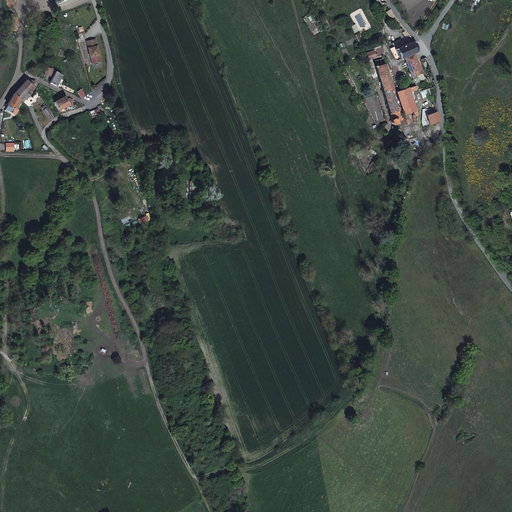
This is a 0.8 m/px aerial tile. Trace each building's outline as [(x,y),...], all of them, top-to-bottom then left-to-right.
[(393,14),(388,7),(384,10),(389,16),(393,14)] [(95,39),(86,41),(90,57),(92,64),(101,62),(100,55),(99,55),(98,53),(95,39)] [(410,39),(404,42),(393,46),(398,57),(401,56),(412,52),(415,51),(415,49),(415,46),(414,42),(410,39)] [(377,57),(374,50),(366,53),(368,60),(377,57)] [(412,52),(401,56),(402,57),(404,61),(414,84),(416,87),(417,90),(426,87),(428,86),(414,57),(412,53),(412,52)] [(395,125),(398,125),(399,124),(399,122),(399,119),(400,118),(396,106),(394,106),(392,92),(391,87),(382,61),(374,65),(385,96),(393,119),(393,120),(392,122),(392,124),(393,125),(395,125)] [(42,75),(50,76),(52,69),(44,67),(42,75)] [(54,72),(48,83),(55,86),(60,75),(54,72)] [(24,82),(19,87),(25,92),(34,82),(29,81),(24,82)] [(395,89),(402,113),(410,111),(412,115),(416,114),(409,89),(411,89),(409,85),(397,89),(395,89)] [(19,87),(12,94),(18,100),(20,97),(23,99),(24,100),(28,95),(25,92),(19,87)] [(420,97),(429,94),(426,87),(417,90),(420,97)] [(79,98),(85,96),(82,89),(76,92),(79,98)] [(12,94),(6,105),(5,107),(12,110),(16,104),(18,100),(12,94)] [(69,103),(72,101),(68,99),(66,100),(65,97),(55,103),(60,110),(70,105),(69,103)] [(47,107),(44,110),(48,116),(52,113),(47,107)] [(429,124),(438,120),(434,110),(425,114),(429,124)]
